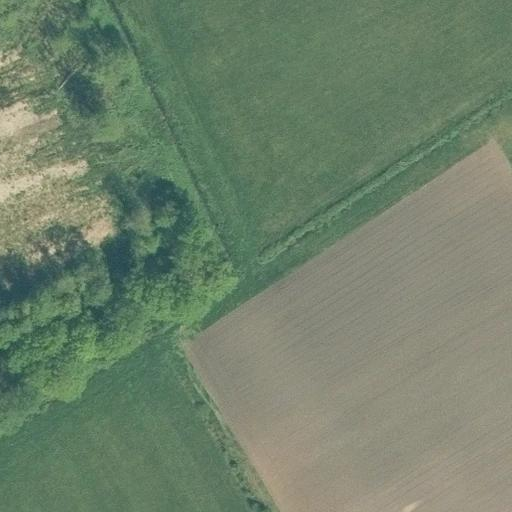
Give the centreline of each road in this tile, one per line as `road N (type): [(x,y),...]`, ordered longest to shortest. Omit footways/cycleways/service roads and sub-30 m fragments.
road 1 (track): [(0,453),(488,131)]
road 2 (track): [(128,0),(243,247),(240,292)]
road 3 (track): [(174,335),(279,511)]
